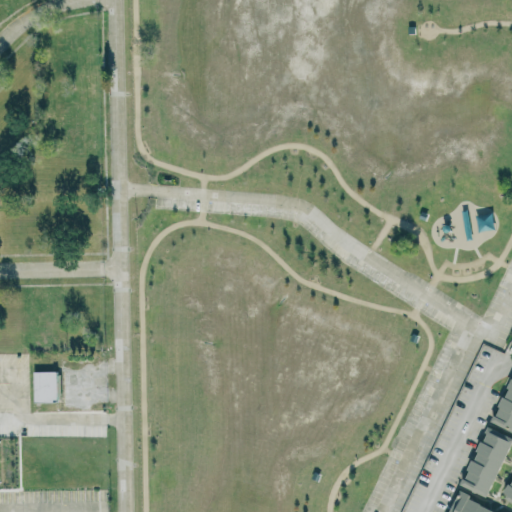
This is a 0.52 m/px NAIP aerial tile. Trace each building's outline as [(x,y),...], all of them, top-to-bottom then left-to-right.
[(511,432),(511,431),(511,367),(510,366),(486,421),(511,432)] [(37,371),(37,401),(60,401),(59,370),(37,371)] [(506,436),(480,426),(456,485),(482,496),(506,436)] [(511,503),(511,470),(498,495),(511,503)] [(497,511),(452,494),(444,511),(497,511)]
